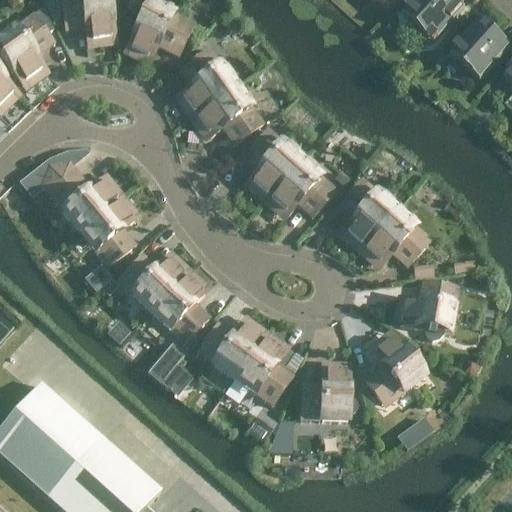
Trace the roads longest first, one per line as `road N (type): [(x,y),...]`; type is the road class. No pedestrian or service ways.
road 1 (residential): [(239,276),(270,307),(320,317),(333,299),(322,279),(295,266),(269,268)]
road 2 (residential): [(148,165),(146,120),(118,97),(74,101),(49,133)]
road 3 (residential): [(148,165),(239,276)]
